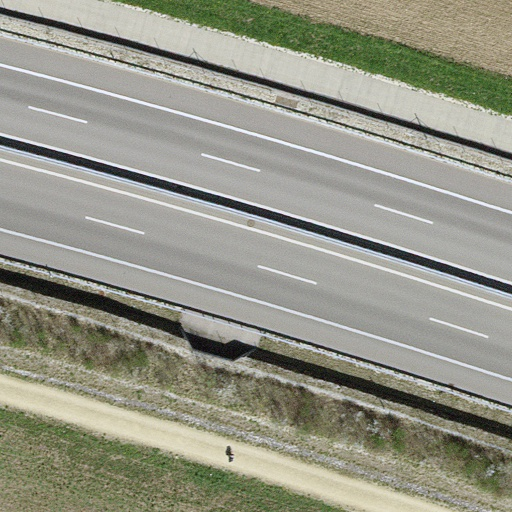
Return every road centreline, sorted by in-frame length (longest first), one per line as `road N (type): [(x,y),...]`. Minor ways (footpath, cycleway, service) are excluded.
road 1 (motorway): [(0,196),(511,346)]
road 2 (motorway): [(511,244),(0,96)]
road 3 (track): [(511,139),(26,0)]
road 4 (track): [(418,511),(0,387)]
